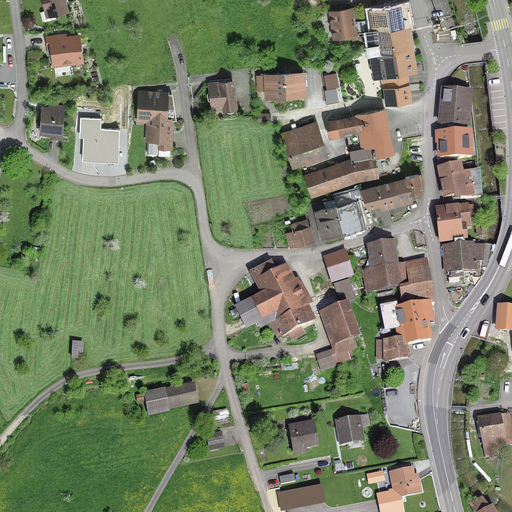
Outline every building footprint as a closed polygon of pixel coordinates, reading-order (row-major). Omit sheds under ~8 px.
[(41,0),(45,11),(41,12),(44,22),(55,19),(54,15),(66,12),(62,0),(41,0)] [(371,19),(372,32),(407,26),(404,4),(369,9),(369,11),(370,11),(371,19)] [(372,32),(371,19),(354,22),(351,8),(329,11),(333,39),(356,36),(355,34),(372,32)] [(383,89),(384,89),(407,85),(405,74),(414,72),(407,26),(372,32),(375,53),(370,54),(374,78),(381,77),(383,89)] [(63,35),(49,37),(52,63),(62,61),(62,63),(70,62),(70,60),(81,59),(80,53),(82,50),(82,47),(79,45),(78,37),(64,39),(63,35)] [(303,96),(302,73),(283,75),(285,97),(303,96)] [(335,74),(323,76),(325,90),(326,90),(329,105),(338,103),(335,88),(338,88),(335,74)] [(266,98),(285,97),(283,75),(257,76),(257,83),(265,82),(266,98)] [(223,111),(236,110),(232,81),(208,84),(211,109),(223,108),(223,111)] [(386,102),(409,99),(407,85),(384,89),(386,102)] [(463,93),(442,91),(440,125),(464,128),(465,117),(467,117),(469,94),(463,93)] [(165,120),(166,94),(139,93),(138,121),(148,121),(148,119),(170,120),(165,120)] [(42,109),(40,133),(60,135),(63,107),(48,105),(48,109),(42,109)] [(377,157),(392,154),(383,109),(356,115),(356,117),(328,122),(331,137),(359,131),(359,132),(353,134),(349,150),(369,146),(375,145),(377,157)] [(257,123),(270,122),(269,114),(257,115),(257,123)] [(100,120),(81,119),(81,137),(85,137),(84,160),(118,162),(119,132),(99,131),(100,120)] [(170,120),(148,119),(148,121),(147,140),(169,141),(170,120)] [(293,167),(324,156),(313,124),(282,134),(293,167)] [(469,159),(468,133),(438,133),(439,159),(469,159)] [(374,174),(369,146),(349,150),(351,160),(304,177),(309,193),(354,178),(374,174)] [(459,166),(459,165),(438,169),(443,198),(459,195),(459,200),(480,198),(478,172),(472,173),(470,164),(459,166)] [(413,194),(421,192),(420,184),(422,184),(420,174),(404,177),(405,182),(394,184),(399,204),(411,200),(414,199),(413,194)] [(380,208),(399,204),(394,184),(388,186),(388,184),(359,191),(362,199),(366,207),(379,204),(380,208)] [(359,191),(358,190),(334,197),(343,234),(364,228),(358,206),(358,207),(356,201),(362,199),(359,191)] [(343,234),(334,197),(322,200),(325,209),(316,211),(323,239),(343,234)] [(469,224),(467,207),(456,208),(435,211),(439,242),(461,239),(460,229),(457,229),(457,226),(469,224)] [(297,246),(312,241),(306,221),(290,226),(297,246)] [(476,227),(477,237),(486,236),(485,226),(476,227)] [(423,305),(434,303),(427,268),(417,270),(405,272),(406,274),(397,276),(392,242),(368,247),(372,270),(365,272),(369,293),(398,288),(400,308),(423,305)] [(473,245),(445,247),(447,273),(451,273),(451,278),(462,277),(461,272),(475,271),(474,264),(476,264),(475,262),(474,263),(474,262),(482,261),(484,245),(473,245)] [(345,253),(325,259),(332,279),(352,273),(345,253)] [(284,267),(275,272),(271,264),(250,274),(262,295),(236,309),(246,328),(256,323),(260,329),(270,322),(271,324),(305,307),(284,267)] [(348,281),(336,285),(342,303),(353,300),(348,281)] [(321,315),(333,351),(316,358),(320,371),(333,366),(333,365),(348,359),(346,352),(355,349),(352,339),(357,337),(346,304),(329,310),(321,315)] [(430,341),(423,305),(400,308),(396,309),(396,305),(383,307),(388,331),(396,329),(398,339),(383,341),(383,363),(407,359),(404,345),(430,341)] [(300,327),(312,321),(305,307),(271,324),(279,338),(287,334),(290,340),(303,334),(300,327)] [(497,330),(511,330),(511,308),(499,308),(497,330)] [(71,358),(81,359),(82,344),(72,343),(71,358)] [(145,395),(148,413),(195,403),(191,386),(145,395)] [(207,427),(228,423),(225,411),(212,413),(207,427)] [(483,446),(485,457),(500,454),(498,448),(510,446),(505,415),(478,420),(483,446)] [(366,417),(336,422),(339,441),(362,437),(360,428),(367,426),(366,417)] [(305,429),(304,424),(288,427),(292,450),(317,445),(314,428),(305,429)] [(214,442),(221,441),(220,434),(206,436),(209,450),(216,449),(214,442)] [(419,493),(416,480),(412,481),(410,471),(390,474),(392,484),(391,484),(392,489),(391,489),(391,490),(392,490),(393,493),(379,496),(381,504),(399,500),(399,496),(419,493)] [(293,475),(278,478),(280,485),(294,482),(293,475)] [(321,485),(278,493),(281,509),(324,501),(321,485)] [(496,511),(493,504),(489,505),(482,496),(469,502),(473,511),(496,511)]
